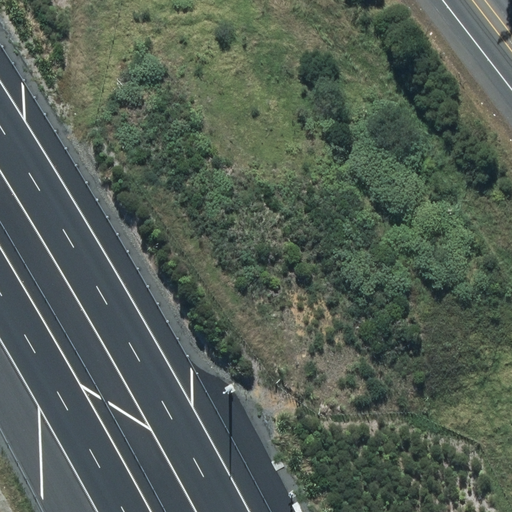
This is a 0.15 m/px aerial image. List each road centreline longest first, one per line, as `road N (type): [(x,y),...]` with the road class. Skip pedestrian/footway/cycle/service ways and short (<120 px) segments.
road 1 (motorway): [(0,128),(227,511)]
road 2 (motorway): [(123,511),(0,295)]
